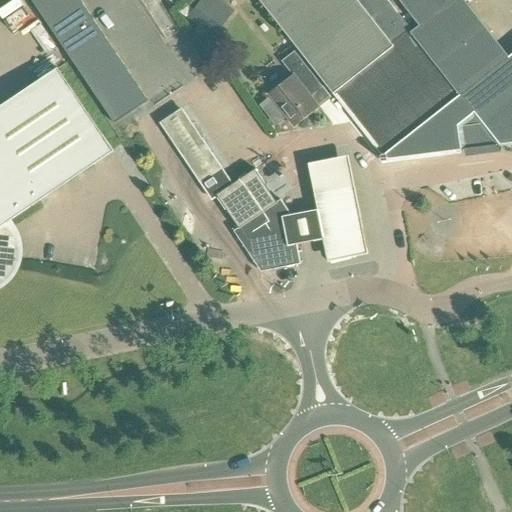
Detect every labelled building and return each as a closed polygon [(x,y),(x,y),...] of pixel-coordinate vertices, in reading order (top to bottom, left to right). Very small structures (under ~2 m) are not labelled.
[(30,0),(47,25),(81,2),(79,0),(30,0)] [(206,0),(193,17),(219,37),(239,10),(227,0),(206,0)] [(503,142),(511,141),(511,55),(469,0),(259,0),(332,92),(335,89),(387,155),(464,147),(461,121),(476,109),(503,142)] [(81,2),(47,25),(59,41),(92,19),(81,2)] [(92,19),(59,41),(69,58),(104,35),(92,19)] [(104,35),(70,58),(81,75),(115,52),(104,35)] [(115,52),(81,75),(92,91),(125,69),(126,68),(115,52)] [(294,53),(282,63),(293,76),(268,96),(295,128),(320,109),(310,97),(322,88),(294,53)] [(13,241),(10,240),(7,233),(9,232),(8,231),(6,232),(2,227),(114,152),(58,69),(0,108),(0,282),(7,276),(13,268),(16,258),(12,257),(12,250),(14,249),(15,247),(15,243),(13,241)] [(125,69),(92,91),(103,108),(137,85),(125,69)] [(137,85),(103,108),(114,125),(148,102),(137,85)] [(182,111),(160,125),(212,201),(217,198),(238,229),(234,233),(260,271),(300,263),(291,216),(280,201),(277,203),(255,171),(232,186),(182,111)] [(286,241),(323,234),(327,257),(368,249),(349,150),(308,157),(316,205),(280,211),(286,241)]
